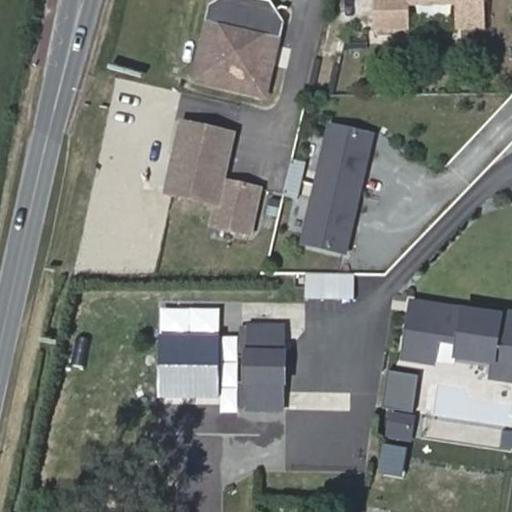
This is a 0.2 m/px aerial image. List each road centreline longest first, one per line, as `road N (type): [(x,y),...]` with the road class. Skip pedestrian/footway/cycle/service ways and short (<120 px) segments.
road 1 (unknown): [(287,0),(263,127),(252,135),(150,119),(137,124),(119,146),(100,209)]
road 2 (secondary): [(0,356),(73,37)]
road 3 (unknown): [(511,162),(477,181),(419,240),(363,300),(331,350),(300,362)]
